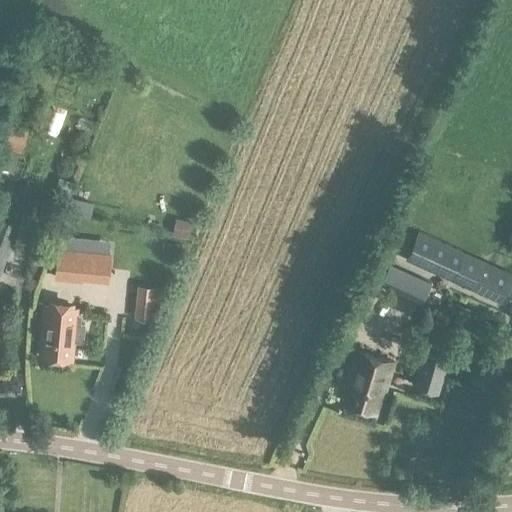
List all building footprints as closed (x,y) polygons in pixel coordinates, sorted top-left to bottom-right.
[(0,138),(0,145),(21,153),(30,129),(7,121),(0,138)] [(37,180),(56,140),(39,133),(21,173),(37,180)] [(71,180),(59,175),(50,199),(61,203),(71,180)] [(20,220),(0,213),(0,254),(6,257),(20,220)] [(180,219),(177,235),(189,238),(192,221),(180,219)] [(419,230),(406,259),(449,278),(462,249),(419,230)] [(58,249),(56,273),(82,275),(85,251),(58,249)] [(385,258),(375,271),(412,297),(422,283),(385,258)] [(138,284),(135,317),(152,319),(154,299),(161,300),(162,287),(138,284)] [(72,359),(74,341),(83,342),(85,323),(76,323),(77,308),(45,304),(40,356),(72,359)] [(439,392),(450,356),(423,348),(412,384),(439,392)] [(341,400),(380,411),(395,361),(356,349),(341,400)]
